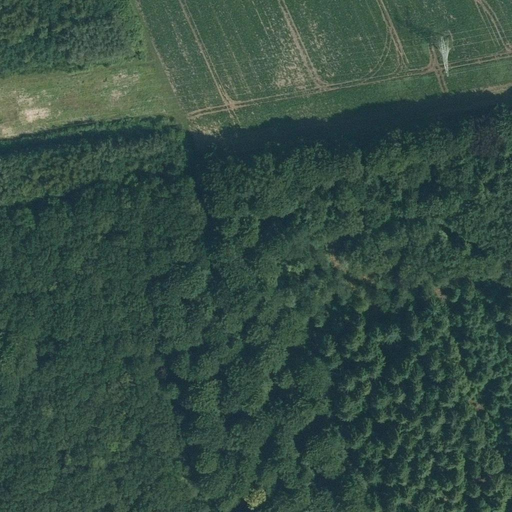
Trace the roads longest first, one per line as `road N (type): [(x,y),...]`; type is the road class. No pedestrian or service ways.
road 1 (track): [(367,511),(266,151),(0,202)]
road 2 (track): [(511,105),(266,151)]
